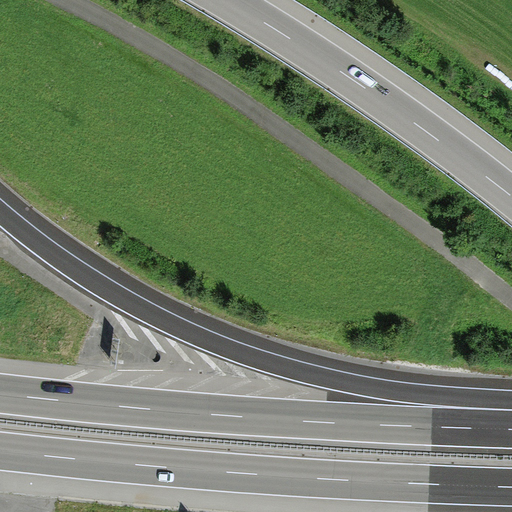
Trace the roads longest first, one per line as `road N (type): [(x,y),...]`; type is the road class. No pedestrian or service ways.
road 1 (motorway): [(511,399),(351,383),(244,355),(111,292),(0,211)]
road 2 (track): [(67,0),(227,90),(511,298)]
road 3 (motorway): [(511,428),(237,416),(0,393)]
road 4 (motorway): [(0,450),(511,486)]
road 5 (motorway): [(511,196),(352,79),(226,0)]
